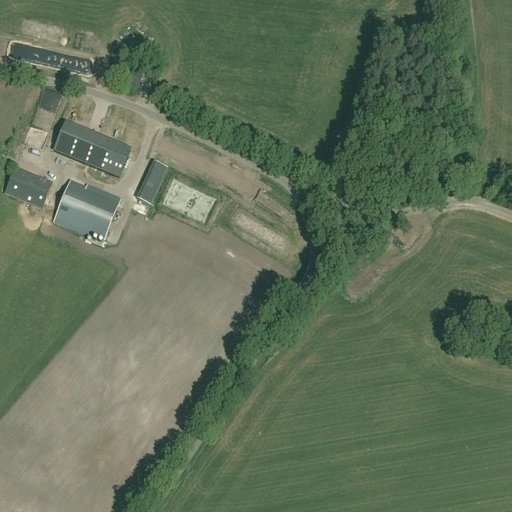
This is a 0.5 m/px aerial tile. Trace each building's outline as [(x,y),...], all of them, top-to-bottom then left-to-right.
[(137,93),(143,75),(114,65),(108,84),(137,93)] [(37,148),(46,114),(31,110),(21,144),(37,148)] [(131,152),(66,125),(54,153),(119,180),(131,152)] [(42,210),(53,184),(15,169),(5,195),(42,210)] [(145,174),(134,196),(151,204),(162,181),(145,174)] [(87,188),(86,190),(70,183),(54,223),(93,239),(93,237),(104,242),(120,202),(87,188)]
